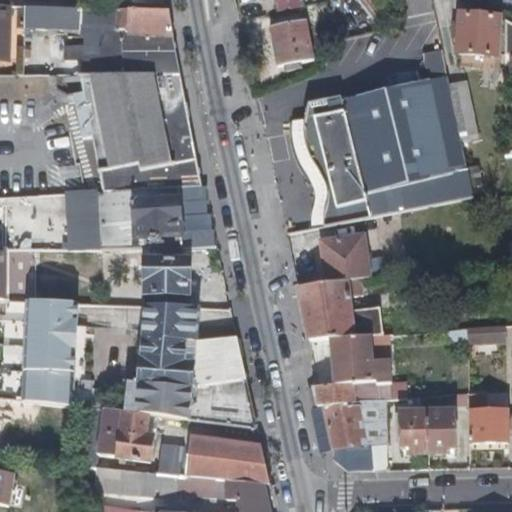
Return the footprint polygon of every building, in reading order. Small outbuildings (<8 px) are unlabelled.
[(302,5),(300,0),(275,0),(277,10),(302,5)] [(393,13),(382,0),(358,0),(379,25),(393,13)] [(434,7),(432,0),(392,0),(395,14),(434,7)] [(0,61),(9,62),(11,7),(0,6),(0,61)] [(182,75),(187,75),(173,11),(27,7),(27,30),(86,32),(87,49),(57,50),(57,63),(87,62),(88,75),(182,75)] [(460,23),(459,36),(458,52),(498,54),(500,15),(460,13),(460,23)] [(314,58),(305,19),(272,25),(281,65),(292,63),(294,70),(304,68),(303,60),(314,58)] [(348,221),(376,216),(474,196),(462,141),(450,82),(448,73),(321,100),(308,102),(306,128),(306,141),(308,146),(329,186),(329,193),(331,198),(325,219),(325,225),(348,221)] [(182,189),(205,188),(182,75),(88,75),(86,75),(88,92),(78,93),(89,137),(99,136),(109,193),(182,189)] [(450,82),(462,141),(480,137),(469,78),(450,82)] [(147,250),(184,250),(182,216),(182,205),(182,189),(109,193),(101,193),(103,250),(147,250)] [(182,205),(182,216),(190,216),(204,215),(202,205),(182,205)] [(327,282),(365,277),(370,276),(364,235),(351,237),(321,241),(324,257),(327,282)] [(0,300),(10,300),(9,250),(0,250),(0,300)] [(193,258),(184,258),(147,257),(146,294),(193,295),(193,258)] [(318,283),(327,282),(324,257),(315,258),(318,283)] [(310,342),(390,334),(384,306),(355,308),(353,295),(367,293),(365,277),(327,282),(318,283),(300,286),(310,342)] [(76,404),(81,302),(30,301),(26,399),(76,404)] [(162,416),(261,431),(241,337),(198,337),(203,307),(152,305),(138,377),(131,412),(162,416)] [(507,339),(507,327),(491,328),(492,341),(507,339)] [(492,341),(491,328),(468,330),(468,343),(492,341)] [(468,343),(468,330),(447,332),(448,344),(468,343)] [(373,366),(371,338),(332,341),(336,387),(355,386),(366,385),(372,384),(380,384),(380,388),(390,386),(388,365),(373,366)] [(131,412),(138,377),(125,375),(119,410),(131,412)] [(393,404),(393,386),(390,386),(380,388),(380,384),(372,384),(373,391),(380,391),(381,404),(387,403),(393,404)] [(367,405),(366,385),(355,386),(357,406),(367,405)] [(407,402),(406,385),(393,386),(393,404),(407,402)] [(357,406),(355,386),(336,387),(318,389),(315,390),(319,410),(326,410),(357,406)] [(489,415),(488,398),(472,399),(471,416),(489,415)] [(388,448),(387,403),(381,404),(367,405),(357,406),(326,410),(334,454),(388,448)] [(159,435),(162,416),(131,412),(119,410),(107,408),(100,453),(153,461),(157,435),(159,435)] [(509,446),(508,414),(489,415),(471,416),(472,448),(509,446)] [(457,452),(456,417),(429,418),(430,458),(449,458),(450,452),(457,452)] [(430,458),(429,418),(402,419),(403,453),(409,453),(410,457),(430,458)] [(220,481),(272,486),(265,448),(195,437),(189,477),(220,481)] [(96,454),(78,452),(77,466),(82,467),(95,468),(96,454)] [(99,480),(99,468),(95,468),(82,467),(81,478),(99,480)] [(56,493),(77,494),(77,474),(58,471),(56,493)] [(0,505),(8,506),(13,475),(0,473),(0,505)] [(181,492),(181,489),(182,477),(145,473),(143,495),(173,498),(181,492)] [(219,492),(220,481),(189,477),(183,477),(182,477),(181,489),(219,492)] [(277,511),(272,486),(220,481),(219,492),(227,493),(227,500),(239,501),(238,511),(172,511),(158,511),(277,511)]
